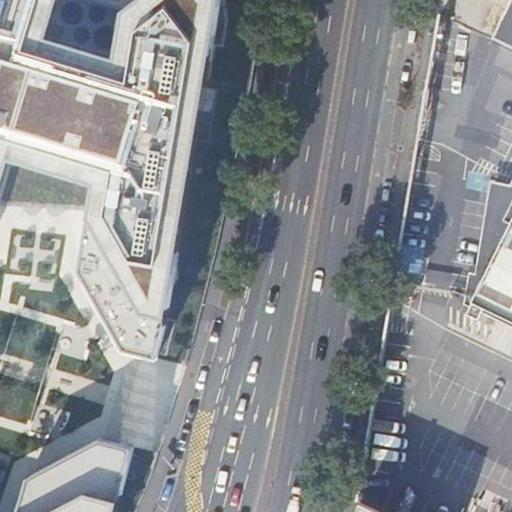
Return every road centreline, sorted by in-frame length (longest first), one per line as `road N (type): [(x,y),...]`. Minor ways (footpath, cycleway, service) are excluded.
road 1 (primary): [(322,0),(290,206),(219,511)]
road 2 (primary): [(287,511),(376,0)]
